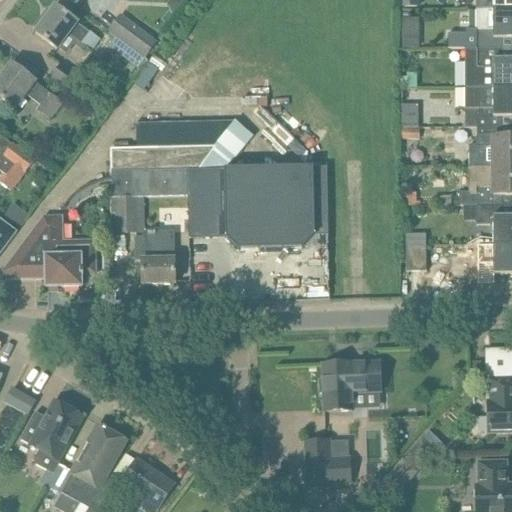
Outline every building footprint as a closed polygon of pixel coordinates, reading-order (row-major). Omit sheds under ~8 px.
[(511,0),(476,0),(476,10),(492,10),(511,10),(511,0)] [(42,17),(33,29),(37,32),(35,34),(51,46),(58,51),(59,49),(69,35),(88,50),(91,52),(100,42),(90,35),(77,26),(78,25),(71,19),(55,7),(46,20),(42,17)] [(448,35),(448,51),(465,50),(502,50),(502,39),(511,39),(511,10),(492,10),(476,10),(476,30),(466,30),(466,35),(448,35)] [(121,15),(109,32),(116,37),(117,38),(145,59),(146,60),(159,43),(121,15)] [(116,37),(109,48),(137,69),(145,59),(117,38),(116,37)] [(402,39),(402,49),(418,49),(418,39),(402,39)] [(465,50),(465,89),(511,89),(511,59),(502,60),(502,50),(465,50)] [(0,81),(0,98),(8,105),(15,110),(26,96),(42,108),(38,113),(51,122),(63,106),(35,85),(36,83),(12,65),(0,81)] [(52,79),(71,93),(81,80),(62,66),(52,79)] [(465,128),(476,128),(502,128),(502,118),(511,118),(511,89),(465,89),(465,128)] [(469,146),(469,168),(470,168),(511,167),(511,138),(502,139),(502,128),(476,128),(476,146),(469,146)] [(420,129),(402,129),(402,141),(419,141),(420,129)] [(0,172),(3,175),(0,178),(0,184),(12,193),(26,175),(25,174),(35,161),(13,145),(3,158),(0,154),(0,172)] [(111,151),(111,172),(113,172),(190,172),(200,172),(217,148),(111,151)] [(464,207),(464,208),(476,208),(502,208),(502,197),(511,196),(511,167),(470,168),(470,169),(469,169),(469,193),(459,193),(460,207),(464,207)] [(200,172),(190,172),(190,199),(189,240),(226,239),(238,251),(303,249),(315,237),(329,237),(327,168),(200,172)] [(113,172),(113,199),(145,199),(190,199),(190,172),(113,172)] [(417,194),(402,194),(402,208),(417,207),(417,194)] [(112,199),(111,199),(111,215),(116,215),(116,236),(141,236),(141,234),(141,209),(145,209),(145,199),(112,199)] [(502,208),(476,208),(476,227),(493,227),(494,246),(511,246),(511,217),(502,217),(502,208)] [(2,273),(3,281),(46,280),(46,289),(82,288),(82,276),(95,276),(96,243),(59,242),(59,217),(41,217),(14,257),(2,273)] [(0,256),(3,253),(14,237),(18,231),(0,218),(0,256)] [(141,240),(135,240),(136,262),(142,262),(143,286),(175,286),(174,234),(141,234),(141,236),(141,240)] [(406,236),(402,236),(402,247),(406,247),(426,247),(426,235),(406,235),(406,236)] [(477,246),(477,286),(494,286),(494,276),(511,275),(511,246),(494,246),(477,246)] [(426,247),(406,247),(406,273),(426,273),(426,247)] [(487,381),(489,381),(490,402),(488,402),(488,435),(511,434),(511,351),(486,352),(487,381)] [(481,363),(472,364),(472,378),(481,378),(481,363)] [(381,396),(380,365),(322,367),(323,383),(319,383),(319,394),(323,394),(324,415),(353,414),(352,397),(381,396)] [(5,404),(28,417),(36,403),(12,390),(5,404)] [(58,463),(85,414),(56,398),(45,419),(35,413),(20,442),(39,453),(34,461),(36,466),(53,476),(59,464),(58,463)] [(53,476),(47,487),(61,495),(79,505),(74,511),(86,511),(109,474),(127,443),(106,431),(107,429),(104,427),(102,430),(99,428),(73,474),(58,466),(53,476)] [(329,443),(304,444),(306,490),(331,489),(331,486),(350,485),(349,459),(330,460),(329,443)] [(405,456),(403,459),(415,470),(427,470),(427,455),(405,456)] [(141,511),(157,511),(175,487),(137,461),(122,483),(109,474),(86,511),(110,511),(127,488),(146,501),(139,510),(141,511)] [(507,463),(477,464),(477,485),(475,485),(475,511),(511,511),(511,485),(507,485),(507,463)]
